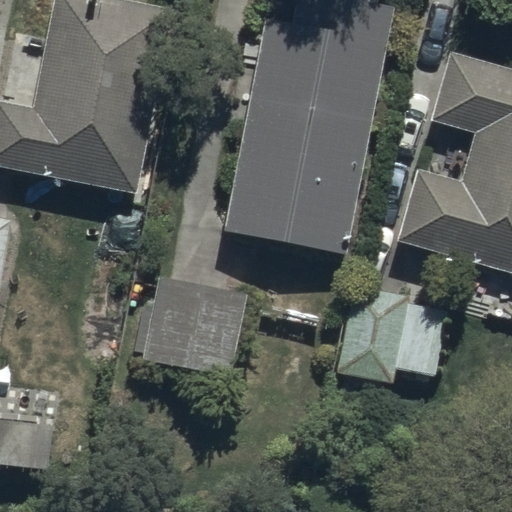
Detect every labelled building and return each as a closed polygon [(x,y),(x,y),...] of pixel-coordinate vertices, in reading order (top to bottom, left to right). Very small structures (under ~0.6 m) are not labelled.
[(0,98),(0,163),(139,194),(178,10),(131,0),(57,0),(34,106),(0,98)] [(296,0),(293,22),(266,17),(226,229),(347,252),(393,8),(353,0),(296,0)] [(511,69),(449,51),(430,122),(476,134),(463,181),(419,169),(400,241),(511,271),(511,69)] [(0,287),(10,221),(0,219),(0,287)] [(242,289),(157,275),(144,358),(229,372),(242,289)] [(352,287),(336,372),(395,383),(398,368),(438,375),(450,311),(406,302),(407,297),(352,287)]
